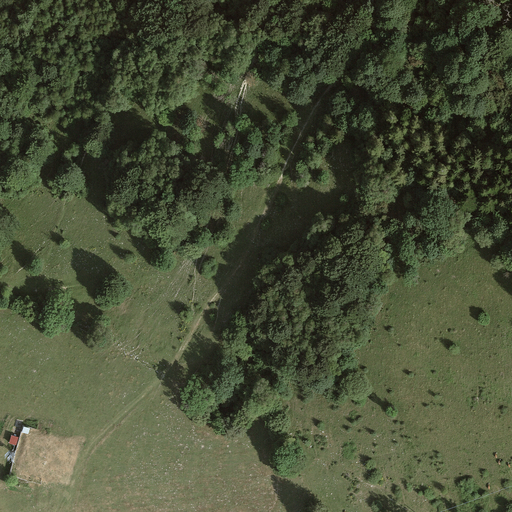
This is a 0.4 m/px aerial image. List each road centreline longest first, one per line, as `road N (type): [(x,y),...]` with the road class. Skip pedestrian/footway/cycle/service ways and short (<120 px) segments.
road 1 (track): [(389,0),(304,130),(222,286)]
road 2 (track): [(222,286),(164,373),(87,450),(57,511)]
